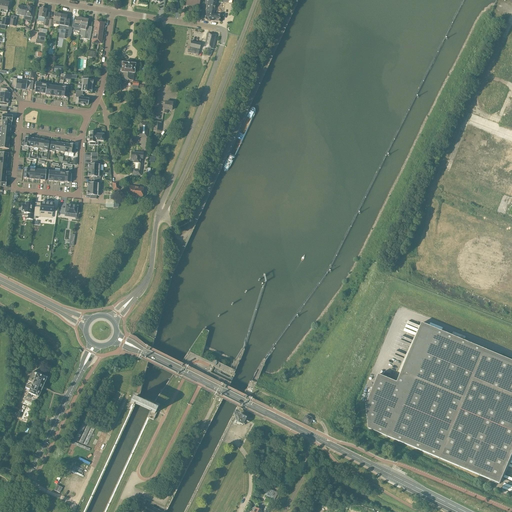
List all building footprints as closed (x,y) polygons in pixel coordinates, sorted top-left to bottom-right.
[(205,0),(204,13),(209,14),(209,12),(214,12),(216,1),(209,0),(205,0)] [(2,1),(0,12),(7,13),(9,3),(2,1)] [(17,15),(24,16),(26,7),(18,5),(17,15)] [(26,7),(24,16),(32,18),(34,7),(26,6),(26,7)] [(40,8),(38,17),(39,17),(38,20),(44,21),(42,27),(46,28),(47,21),(44,20),(46,10),(40,8)] [(204,13),(203,19),(221,22),(222,15),(213,14),(214,12),(209,12),(209,14),(204,13)] [(53,24),(59,25),(61,14),(58,13),(57,14),(55,13),(53,21),(49,20),(47,28),(52,29),(53,24)] [(59,25),(58,29),(65,31),(64,34),(67,35),(67,40),(67,38),(67,37),(68,34),(69,27),(66,26),(65,26),(65,23),(67,16),(64,15),(61,14),(59,25)] [(74,28),(80,29),(82,19),(76,17),(74,28)] [(82,18),(82,19),(80,29),(85,30),(84,39),(89,40),(91,31),(86,30),(88,20),(85,19),(82,18)] [(93,42),(101,43),(101,40),(104,22),(95,21),(93,39),(93,42)] [(207,33),(204,47),(213,49),(216,35),(207,33)] [(188,53),(198,55),(201,43),(191,41),(188,53)] [(122,63),(121,73),(122,73),(121,80),(133,81),(133,74),(134,74),(135,64),(122,63)] [(93,84),(93,81),(88,80),(89,77),(82,76),(82,79),(81,85),(91,87),(92,84),(93,84)] [(17,79),(13,78),(12,81),(12,84),(15,89),(16,89),(21,89),(22,80),(17,79)] [(27,80),(22,80),(21,89),(26,90),(25,90),(26,90),(29,90),(30,81),(27,80)] [(190,83),(188,89),(195,92),(197,86),(190,83)] [(91,87),(81,85),(81,91),(76,91),(76,94),(82,95),(83,92),(92,93),(92,89),(91,89),(91,87)] [(3,88),(0,88),(0,90),(0,97),(9,98),(10,93),(6,89),(3,88)] [(82,95),(76,94),(75,97),(76,97),(75,104),(81,104),(81,105),(85,106),(85,105),(88,105),(89,99),(82,98),(82,95)] [(9,103),(9,98),(0,97),(0,106),(8,107),(8,104),(9,104),(9,103)] [(164,109),(164,113),(167,113),(167,110),(171,110),(173,103),(165,101),(164,109)] [(6,112),(0,111),(0,121),(12,122),(13,116),(6,115),(6,112)] [(96,134),(95,145),(98,145),(98,141),(103,142),(104,134),(96,134)] [(130,163),(135,163),(139,163),(138,169),(132,169),(132,175),(141,176),(141,170),(143,153),(131,153),(130,163)] [(100,171),(101,161),(92,161),(91,164),(88,164),(88,168),(89,168),(89,170),(100,171)] [(100,171),(89,170),(89,173),(88,173),(88,176),(94,177),(94,180),(100,180),(100,177),(100,171)] [(87,183),(87,186),(88,186),(88,189),(99,190),(100,184),(100,180),(94,180),(93,183),(87,183)] [(128,196),(142,197),(143,188),(130,186),(128,196)] [(99,196),(99,190),(88,189),(88,192),(87,191),(87,195),(89,195),(90,199),(96,199),(96,196),(99,196)] [(27,217),(27,219),(32,220),(33,214),(31,214),(32,203),(25,202),(25,204),(22,204),(21,211),(24,212),(24,213),(27,213),(27,216),(27,217)] [(41,202),(40,211),(53,213),(54,204),(41,202)] [(65,209),(61,208),(60,214),(65,215),(65,213),(76,214),(77,206),(66,205),(65,209)] [(366,405),(368,429),(500,484),(511,454),(511,360),(422,323),(397,382),(379,375),(366,405)] [(233,368),(213,359),(212,362),(228,370),(228,371),(231,372),(233,368)] [(32,372),(30,378),(44,384),(46,378),(36,374),(32,372)] [(30,378),(28,381),(33,383),(31,386),(30,385),(29,386),(41,391),(43,387),(44,384),(30,378)] [(27,385),(25,388),(30,390),(28,393),(26,397),(35,401),(37,397),(38,397),(41,391),(29,386),(27,385)] [(234,411),(233,413),(234,415),(236,416),(236,417),(238,420),(236,423),(242,426),(246,417),(240,414),(239,411),(237,410),(234,411)] [(305,417),(303,420),(304,422),(308,424),(310,424),(312,420),(311,418),(307,416),(305,417)] [(278,493),(274,491),(268,488),(266,493),(264,495),(274,500),(278,493)] [(265,511),(268,511),(272,505),(272,504),(273,502),(268,500),(267,502),(266,501),(262,509),(262,510),(265,511)]
